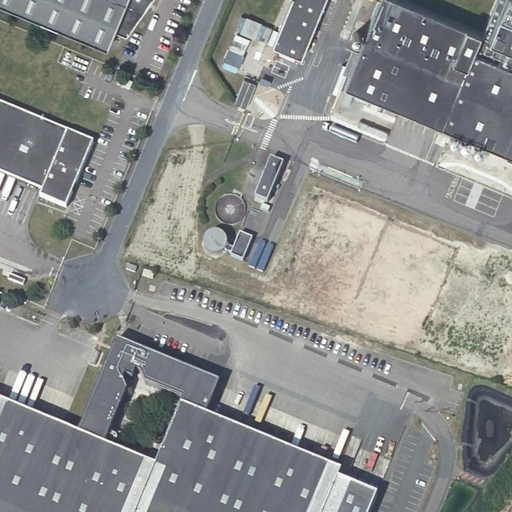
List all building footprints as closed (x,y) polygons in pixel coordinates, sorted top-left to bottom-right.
[(0,0),(0,3),(104,48),(111,30),(123,35),(148,0),(0,0)] [(292,0),(275,45),(304,57),(326,0),(292,0)] [(390,104),(511,153),(511,0),(495,0),(483,32),(402,0),(380,0),(346,85),(390,104)] [(235,28),(266,40),(272,26),(241,13),(235,28)] [(363,39),(363,38),(363,36),(362,34),(360,33),(358,33),(356,33),(355,34),(353,35),(353,37),(353,39),(353,40),(355,42),(356,43),(358,43),(360,42),(362,41),(363,39)] [(223,67),(239,71),(246,41),(230,38),(223,67)] [(237,103),(248,108),(258,84),(246,79),(237,103)] [(76,185),(93,143),(0,104),(0,174),(42,192),(39,199),(65,210),(72,194),(70,193),(73,184),(76,185)] [(461,140),(461,138),(460,136),(459,134),(458,133),(456,133),(454,133),(452,134),(450,135),(450,137),(450,139),(451,141),(452,143),(454,144),(456,144),(458,143),(460,142),(461,140)] [(472,144),(473,142),(472,140),(471,139),(469,138),(468,137),(466,137),(464,138),(462,140),(462,142),(462,144),(463,146),(464,147),(466,148),(468,148),(470,147),(471,146),(472,144)] [(288,164),(275,159),(259,199),(272,204),(288,164)] [(225,245),(225,232),(208,232),(207,251),(219,251),(219,245),(225,245)] [(245,258),(251,236),(238,233),(233,255),(245,258)] [(0,511),(330,511),(345,475),(211,420),(215,407),(217,407),(223,387),(155,359),(155,357),(122,344),(83,438),(0,403),(0,511)]
